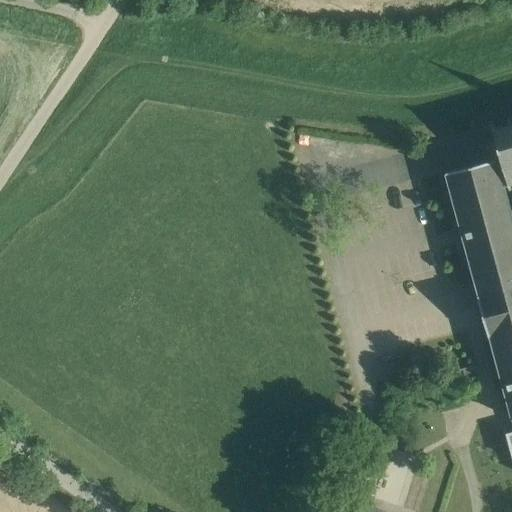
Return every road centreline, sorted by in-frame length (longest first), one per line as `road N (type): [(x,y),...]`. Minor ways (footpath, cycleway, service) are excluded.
road 1 (track): [(511,67),(413,96),(368,95),(138,56),(112,65),(43,147),(0,180)]
road 2 (unclassified): [(0,179),(101,23)]
road 3 (track): [(0,178),(31,57),(29,47),(0,31)]
road 4 (unclassified): [(113,511),(0,433)]
